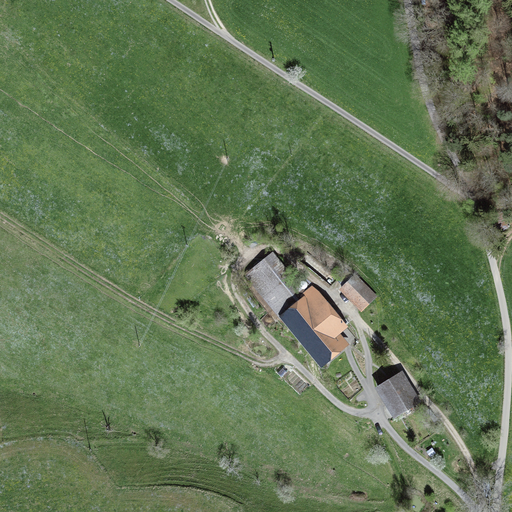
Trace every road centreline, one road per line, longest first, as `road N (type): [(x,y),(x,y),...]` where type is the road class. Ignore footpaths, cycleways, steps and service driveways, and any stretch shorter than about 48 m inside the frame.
road 1 (track): [(288,357),(255,361),(140,310),(0,218)]
road 2 (unclassified): [(477,206),(507,315),(496,511)]
road 3 (track): [(245,262),(236,288),(256,326),(348,413),(380,414)]
road 4 (track): [(410,0),(436,121),(477,206)]
